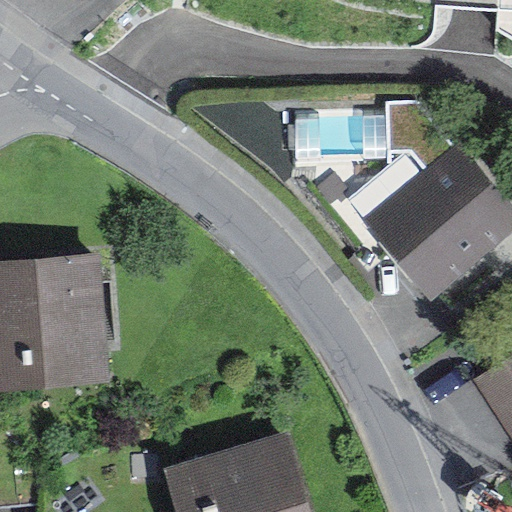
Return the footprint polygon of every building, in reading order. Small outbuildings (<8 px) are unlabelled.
[(511,0),(426,0),(507,49),(511,39),(511,0)] [(454,149),(416,102),(385,102),(385,152),(415,153),(429,169),(364,224),(429,302),(511,232),(511,205),(460,144),(454,149)] [(0,258),(0,389),(106,381),(95,251),(0,258)] [(511,355),(477,380),(511,431),(511,355)] [(308,511),(285,433),(159,470),(171,511),(308,511)]
